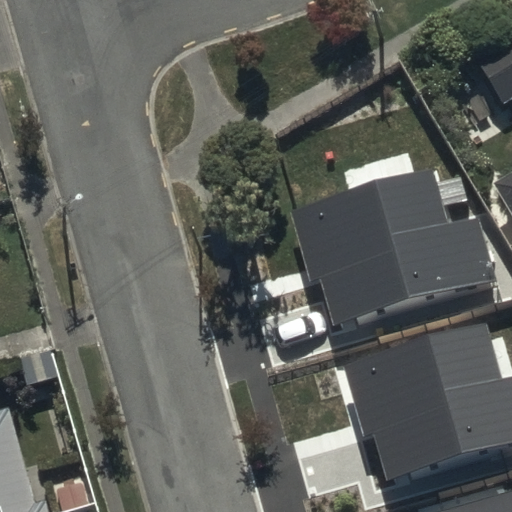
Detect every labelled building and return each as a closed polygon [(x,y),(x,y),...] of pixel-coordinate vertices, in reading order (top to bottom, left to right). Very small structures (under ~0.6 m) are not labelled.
[(511,37),(476,59),(504,105),(511,99),(511,37)] [(432,172),(289,212),(308,282),(321,278),(334,326),(497,280),(478,216),(447,224),(432,172)] [(511,190),(511,191),(511,190),(511,200),(498,208),(511,232),(511,190)] [(484,325),(344,366),(365,438),(373,436),(389,488),(511,452),(511,379),(501,383),(484,325)] [(0,511),(37,511),(16,432),(0,436),(0,511)] [(511,511),(511,492),(443,511),(511,511)]
